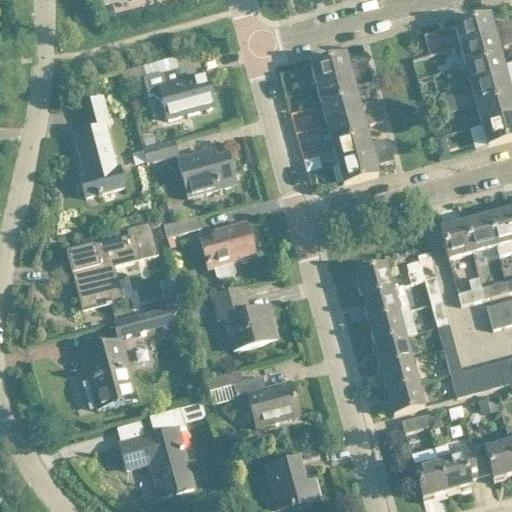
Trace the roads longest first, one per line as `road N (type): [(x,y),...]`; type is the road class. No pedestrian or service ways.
road 1 (residential): [(377,511),(300,229)]
road 2 (residential): [(44,0),(36,120),(0,277)]
road 3 (residential): [(300,229),(511,171)]
road 4 (residential): [(300,229),(251,48)]
road 5 (residential): [(251,48),(425,0)]
road 6 (residential): [(0,401),(44,493),(65,511)]
